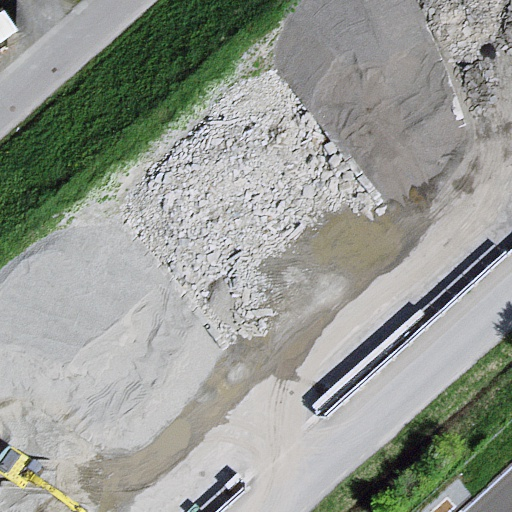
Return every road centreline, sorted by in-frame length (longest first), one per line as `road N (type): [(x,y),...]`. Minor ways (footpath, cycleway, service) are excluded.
road 1 (unclassified): [(275,511),(511,298)]
road 2 (unclassified): [(122,0),(0,105)]
